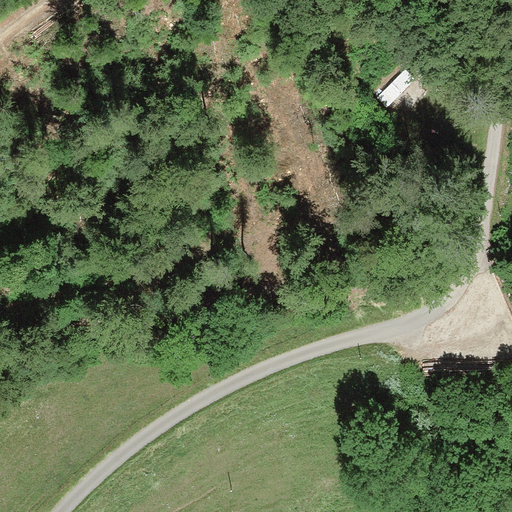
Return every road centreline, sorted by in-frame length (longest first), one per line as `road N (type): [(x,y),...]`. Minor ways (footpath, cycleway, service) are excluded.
road 1 (track): [(511,38),(481,233),(463,286),(425,316),(253,373),(159,430),(62,511)]
road 2 (track): [(463,286),(365,281),(260,291),(42,333),(0,350)]
